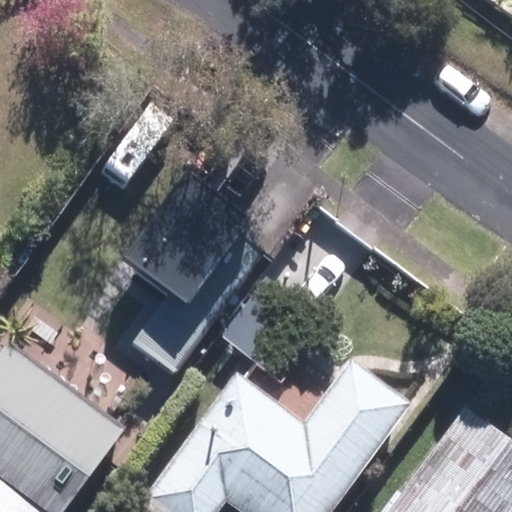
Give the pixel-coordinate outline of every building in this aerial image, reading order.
[(86,198),(123,225),(166,166),(128,139),(86,198)] [(167,320),(199,345),(250,279),(218,255),(167,320)] [(235,347),(273,377),(311,333),(272,301),(235,347)] [(0,511),(58,511),(88,473),(50,446),(87,396),(52,370),(46,379),(1,346),(0,346),(0,511)] [(209,511),(220,497),(239,511),(325,511),(405,404),(345,360),(298,423),(231,373),(139,499),(156,511),(209,511)] [(380,511),(511,511),(511,444),(459,405),(380,511)]
